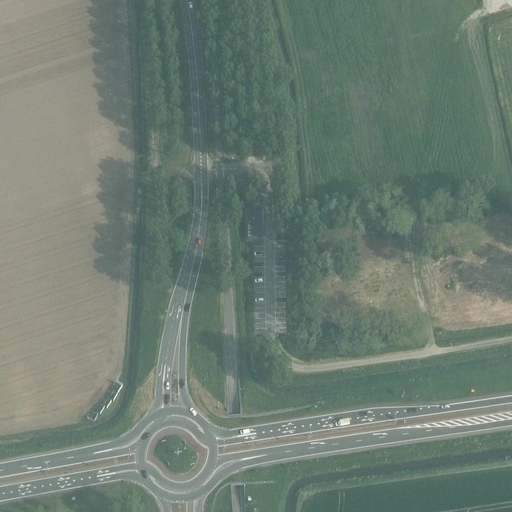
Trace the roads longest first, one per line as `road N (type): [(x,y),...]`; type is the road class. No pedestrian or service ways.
road 1 (secondary): [(183,303),(201,208),(187,0)]
road 2 (track): [(271,342),(281,360),(302,369),(511,338)]
road 3 (trunk): [(511,400),(264,431)]
road 4 (trunk): [(271,454),(511,422)]
